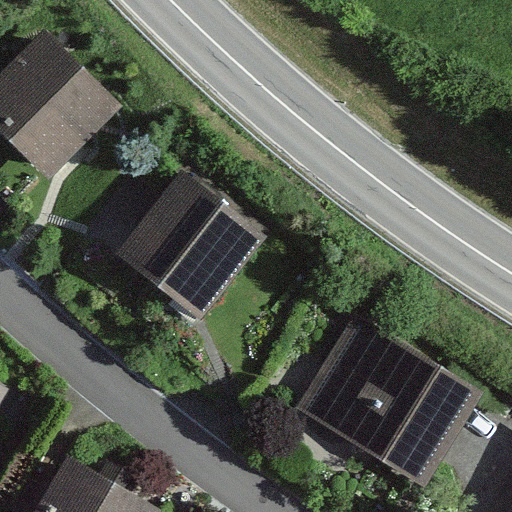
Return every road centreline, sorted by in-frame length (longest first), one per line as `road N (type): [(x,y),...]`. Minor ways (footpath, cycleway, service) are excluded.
road 1 (trunk): [(165,0),(209,48),(511,274)]
road 2 (residential): [(0,288),(283,511)]
